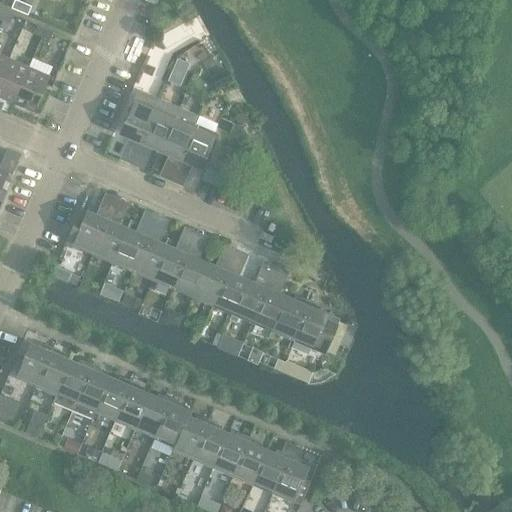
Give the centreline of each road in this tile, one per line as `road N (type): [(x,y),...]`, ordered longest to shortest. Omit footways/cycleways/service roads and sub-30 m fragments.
road 1 (residential): [(257,236),(63,154)]
road 2 (residential): [(63,154),(125,0)]
road 3 (residential): [(0,304),(63,154)]
